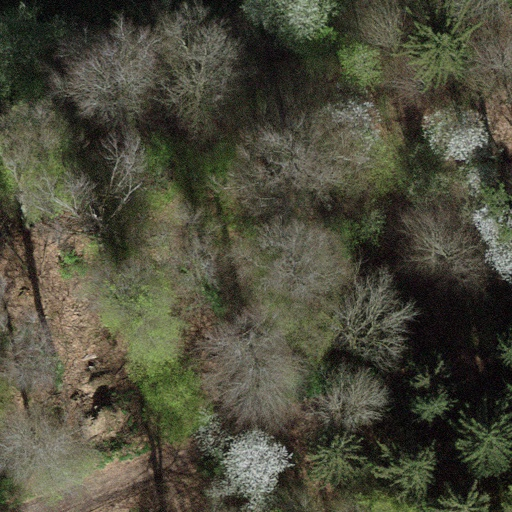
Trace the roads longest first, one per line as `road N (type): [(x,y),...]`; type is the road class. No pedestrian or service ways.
road 1 (track): [(76,511),(511,367)]
road 2 (track): [(264,0),(0,113)]
